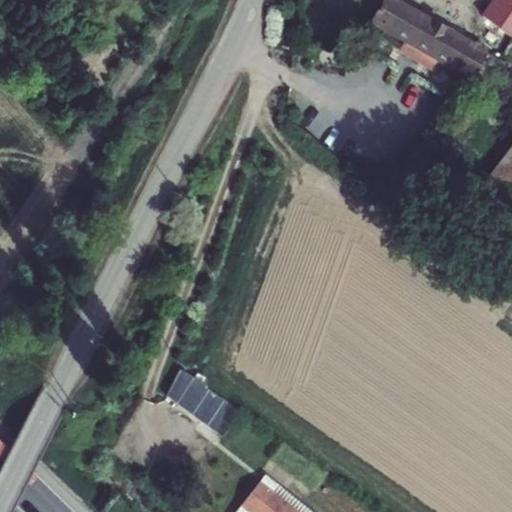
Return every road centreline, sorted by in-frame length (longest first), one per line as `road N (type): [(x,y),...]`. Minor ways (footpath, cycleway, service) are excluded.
road 1 (residential): [(0,501),(249,0)]
road 2 (track): [(155,380),(254,99),(259,49),(247,5)]
